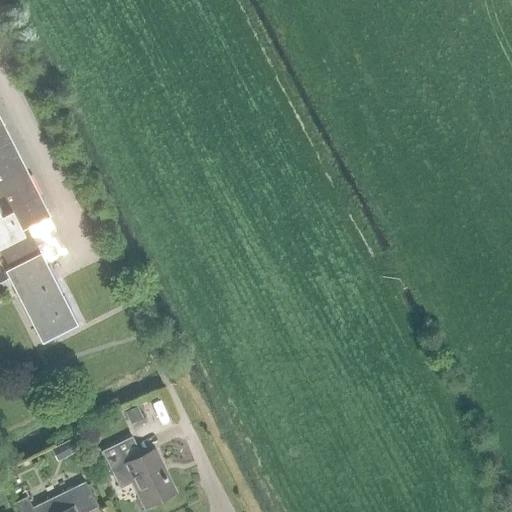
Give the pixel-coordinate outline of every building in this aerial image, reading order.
[(0,250),(8,266),(4,269),(19,298),(40,340),(76,322),(57,283),(45,260),(27,225),(48,215),(50,214),(49,211),(6,129),(0,116),(0,250)] [(136,406),(124,412),(130,424),(142,418),(136,406)] [(101,451),(105,458),(119,488),(131,483),(142,506),(173,491),(153,450),(139,456),(129,436),(101,451)] [(72,438),(62,443),(68,456),(78,451),(72,438)] [(30,508),(25,498),(14,503),(18,511),(85,511),(96,507),(84,482),(30,508)]
